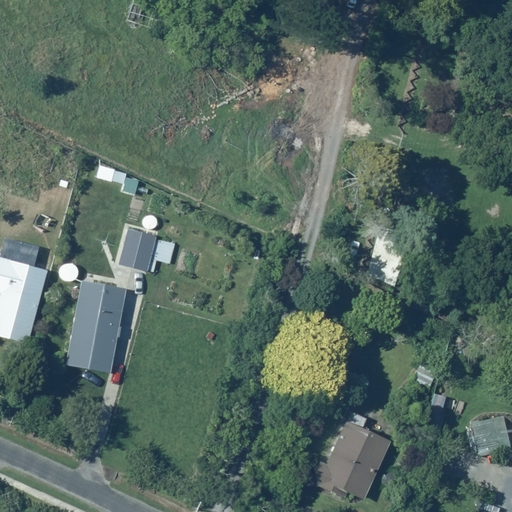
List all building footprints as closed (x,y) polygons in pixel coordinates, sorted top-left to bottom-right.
[(150,236),(151,231),(125,226),(117,264),(153,272),(155,262),(169,265),(174,241),(150,236)] [(45,269),(0,257),(0,291),(2,292),(0,301),(0,337),(25,344),(45,269)] [(123,287),(78,280),(65,365),(110,372),(123,287)] [(419,364),(409,387),(426,395),(437,373),(419,364)] [(393,436),(350,414),(315,485),(351,503),(355,496),(362,499),(393,436)] [(502,421),(470,429),(477,459),(495,454),(493,449),(503,446),(504,451),(509,450),(502,421)]
